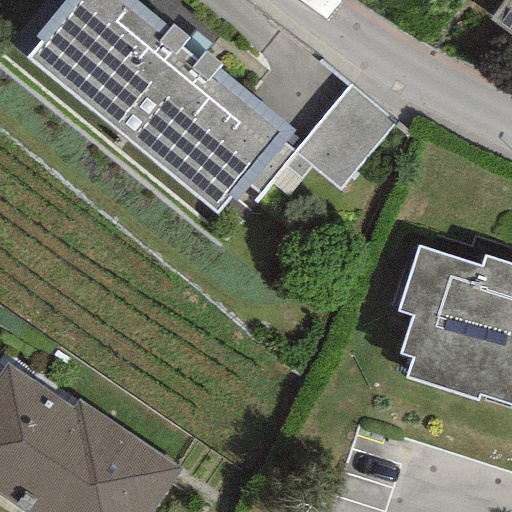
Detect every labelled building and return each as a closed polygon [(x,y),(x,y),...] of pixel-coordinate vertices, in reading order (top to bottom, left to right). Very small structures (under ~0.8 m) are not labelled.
[(281,143),(292,131),(218,69),(221,66),(204,52),(195,62),(177,48),(185,39),(171,27),(168,31),(131,0),(65,0),(34,37),(39,41),(25,58),(214,215),(230,197),(234,200),(247,184),(258,195),(283,164),(292,152),(281,143)] [(511,0),(503,0),(490,18),(511,33),(511,0)] [(338,190),(391,124),(349,86),(292,152),(283,164),(300,179),(309,167),(338,190)] [(511,265),(484,257),(479,267),(416,246),(396,311),(410,317),(398,354),(412,359),(404,379),(475,403),(477,396),(511,406),(511,265)] [(71,408),(5,364),(0,371),(0,496),(23,511),(150,511),(179,469),(77,401),(71,408)]
